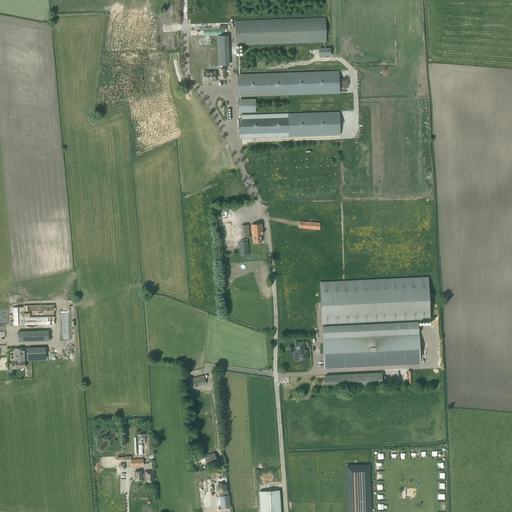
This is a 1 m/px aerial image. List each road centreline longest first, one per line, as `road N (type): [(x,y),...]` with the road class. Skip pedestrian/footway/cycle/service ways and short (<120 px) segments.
road 1 (unclassified): [(286,511),(267,226),(218,119)]
road 2 (track): [(218,119),(186,70),(184,0)]
